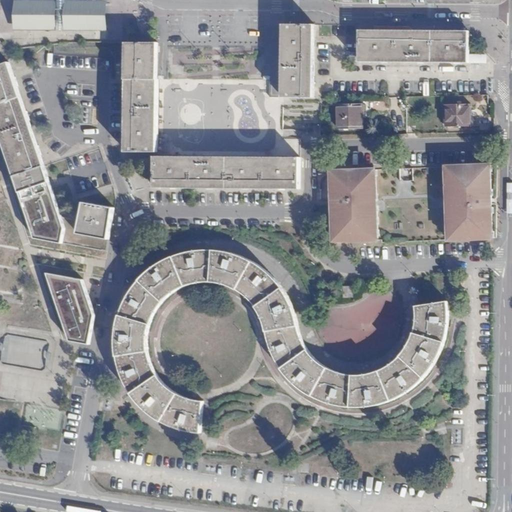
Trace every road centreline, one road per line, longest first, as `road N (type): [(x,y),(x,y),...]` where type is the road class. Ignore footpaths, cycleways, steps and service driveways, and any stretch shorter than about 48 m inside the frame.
road 1 (residential): [(305,211),(131,212),(73,504)]
road 2 (unknown): [(397,265),(403,319),(390,342),(362,350),(327,340),(305,291),(251,240),(203,242),(118,267)]
road 3 (residential): [(158,0),(511,13)]
road 4 (residential): [(511,142),(316,147),(308,151),(305,211)]
road 5 (residential): [(305,211),(317,249),(348,268),(511,262)]
road 6 (secondary): [(511,305),(508,493)]
